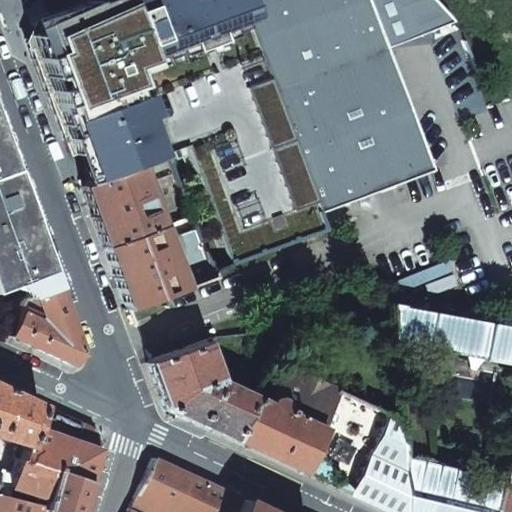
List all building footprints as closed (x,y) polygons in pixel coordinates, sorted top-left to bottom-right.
[(29,50),(80,187),(135,166),(164,155),(186,147),(190,158),(231,264),(324,229),(317,212),(236,0),(104,0),(105,1),(88,7),(85,0),(40,21),(29,50)] [(236,0),(317,212),(428,170),(364,0),(236,0)] [(0,170),(10,167),(0,142),(0,170)] [(135,166),(80,187),(103,248),(159,226),(144,189),(147,188),(146,183),(142,184),(135,166)] [(48,270),(10,167),(0,170),(0,287),(12,284),(48,270)] [(159,226),(103,248),(126,308),(182,287),(159,226)] [(192,229),(173,236),(191,284),(210,277),(208,273),(192,229)] [(25,297),(54,287),(49,273),(48,270),(12,284),(25,297)] [(79,353),(54,287),(25,297),(22,298),(5,335),(15,340),(67,364),(79,353)] [(511,327),(388,303),(391,338),(425,344),(481,354),(511,359),(511,364),(511,365),(511,327)] [(197,426),(230,441),(249,398),(215,382),(212,373),(221,370),(209,338),(145,363),(164,411),(197,426)] [(425,344),(391,338),(391,344),(424,350),(425,344)] [(511,364),(511,359),(481,354),(480,360),(511,365),(511,364)] [(332,389),(283,367),(280,373),(328,395),(332,389)] [(280,373),(265,404),(249,397),(249,398),(230,441),(241,446),(300,473),(332,404),(328,395),(280,373)] [(0,387),(0,437),(25,444),(38,405),(8,391),(0,387)] [(332,404),(300,473),(348,495),(386,414),(332,389),(328,395),(332,404)] [(38,405),(25,444),(21,457),(53,469),(89,483),(97,449),(99,444),(92,431),(71,421),(38,405)] [(386,414),(348,495),(384,511),(408,511),(403,458),(400,420),(386,414)] [(511,511),(511,440),(502,481),(494,511),(511,511)] [(33,505),(44,507),(53,469),(21,457),(20,456),(11,483),(0,478),(0,497),(6,499),(9,490),(35,500),(33,505)] [(235,511),(242,500),(151,458),(126,511),(235,511)] [(494,511),(502,481),(403,458),(408,511),(494,511)] [(44,507),(44,510),(44,509),(51,511),(80,511),(89,483),(53,469),(44,507)] [(0,497),(0,511),(43,511),(44,509),(44,510),(44,507),(33,505),(6,499),(0,497)] [(267,511),(242,500),(235,511),(267,511)]
